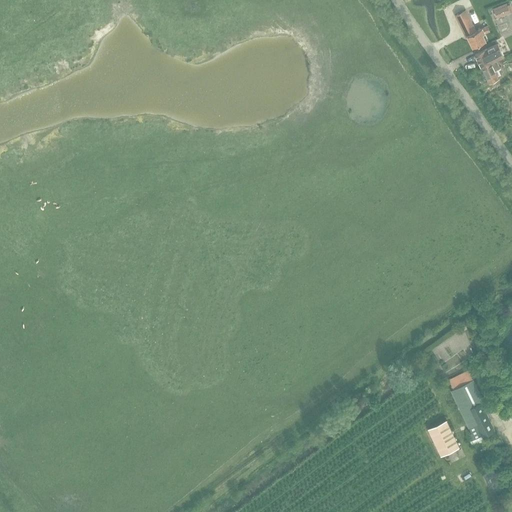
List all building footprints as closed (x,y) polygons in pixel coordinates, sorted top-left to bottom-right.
[(506,3),(494,8),(497,18),(511,11),(511,10),(510,5),(507,6),(506,3)] [(487,26),(476,31),(465,9),(455,15),(466,38),(468,37),(473,47),(488,40),(485,33),(489,31),(487,26)] [(481,68),(497,61),(504,57),(498,44),(485,50),(474,55),(481,68)] [(497,61),(481,68),(489,83),(499,78),(498,76),(500,75),(498,69),(500,68),(497,61)] [(448,377),(452,386),(472,379),(469,370),(448,377)] [(473,380),(451,390),(461,412),(471,433),(470,433),(473,440),(475,439),(479,437),(482,436),(495,429),(481,402),(483,401),(473,380)] [(446,419),(428,428),(440,454),(459,445),(446,419)] [(469,467),(459,474),(464,480),(473,474),(469,467)] [(491,469),(482,473),(492,493),(500,489),(491,469)]
